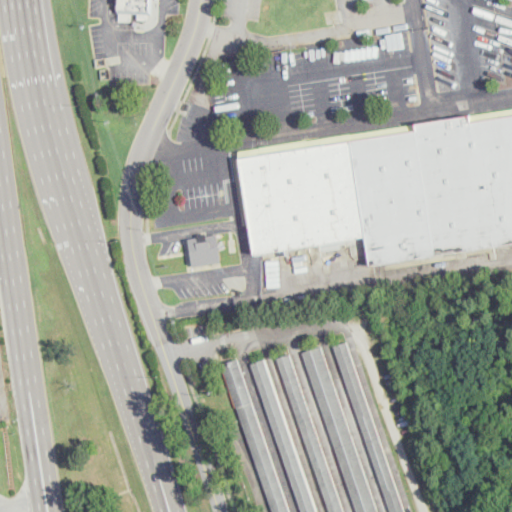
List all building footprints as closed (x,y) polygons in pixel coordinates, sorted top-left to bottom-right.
[(153,0),(153,14),(153,15),(149,14),(149,20),(139,19),(139,14),(130,13),(116,13),(116,0),(153,0)] [(511,115),(511,243),(372,266),(367,237),(256,254),(241,158),(418,131),(416,123),(471,114),(472,122),(511,115)] [(222,261),(193,265),(189,237),(217,233),(222,261)] [(405,511),(391,511),(334,346),(347,342),(405,511)] [(378,511),(357,511),(303,353),(322,346),(378,511)] [(344,511),(330,511),(277,359),(290,354),(344,511)] [(272,511),(221,364),(238,359),(290,511),(272,511)] [(318,511),(303,511),(253,364),(266,359),(318,511)]
